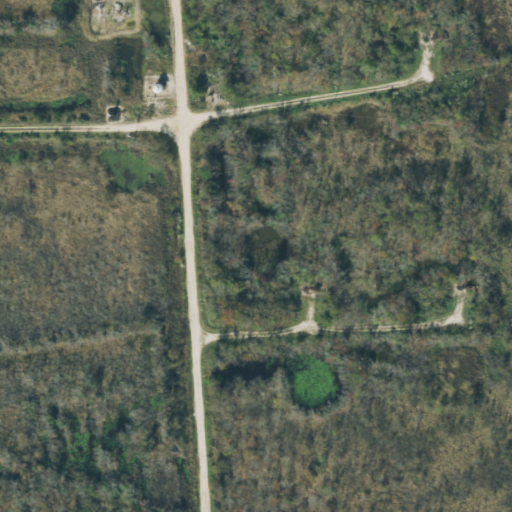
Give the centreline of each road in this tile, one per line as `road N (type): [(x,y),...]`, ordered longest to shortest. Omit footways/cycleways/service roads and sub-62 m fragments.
road 1 (residential): [(183,0),(211,511)]
road 2 (residential): [(434,79),(191,129),(0,124)]
road 3 (residential): [(203,337),(427,329)]
